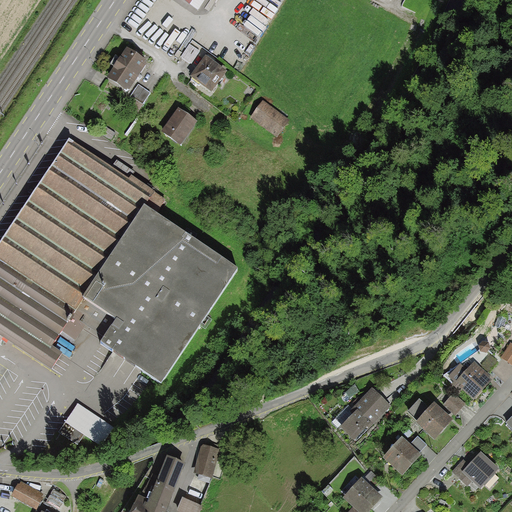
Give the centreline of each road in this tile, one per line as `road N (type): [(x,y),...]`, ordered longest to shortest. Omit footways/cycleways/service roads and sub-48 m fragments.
road 1 (residential): [(0,471),(96,470),(406,353),(438,334),(511,244)]
road 2 (primary): [(0,172),(115,0)]
road 3 (residential): [(391,511),(511,382)]
road 4 (unknown): [(107,11),(184,63),(174,80),(208,108)]
